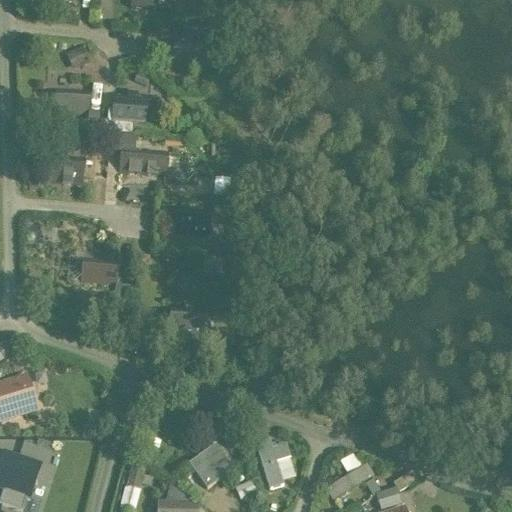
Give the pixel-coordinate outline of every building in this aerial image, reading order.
[(78,0),(55,0),(54,8),(78,10),(78,0)] [(171,0),(131,0),(130,12),(170,14),(171,0)] [(218,28),(185,26),(183,42),(183,43),(210,45),(210,46),(216,46),(218,28)] [(210,45),(183,43),(183,42),(176,41),(173,69),(208,72),(210,51),(212,51),(212,48),(210,48),(210,46),(209,46),(210,45)] [(91,97),(56,94),(54,116),(89,119),(91,97)] [(150,98),(115,96),(113,121),(148,124),(150,98)] [(168,156),(121,152),(119,175),(166,180),(168,156)] [(84,162),(51,159),(49,186),(82,188),(84,162)] [(210,212),(177,210),(175,236),(209,238),(210,212)] [(119,264),(83,261),(81,286),(117,289),(119,264)] [(204,312),(171,310),(169,336),(203,338),(204,312)] [(28,384),(0,392),(0,425),(0,426),(37,413),(28,384)] [(272,453),(269,444),(255,448),(269,494),(284,489),(277,467),(272,453)] [(286,449),(272,453),(277,467),(290,463),(286,449)] [(215,450),(198,461),(204,470),(196,475),(207,492),(232,475),(215,450)] [(23,511),(39,472),(3,460),(0,469),(0,492),(4,494),(0,504),(0,508),(12,511),(23,511)] [(367,485),(353,464),(344,470),(359,490),(367,485)] [(143,474),(133,471),(128,490),(138,493),(143,474)] [(416,478),(397,490),(402,500),(421,488),(416,478)]
